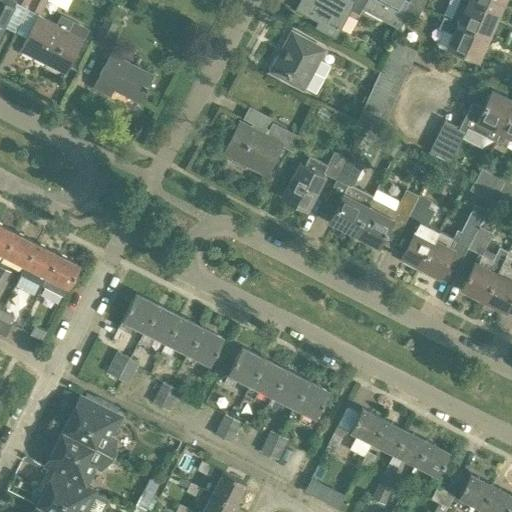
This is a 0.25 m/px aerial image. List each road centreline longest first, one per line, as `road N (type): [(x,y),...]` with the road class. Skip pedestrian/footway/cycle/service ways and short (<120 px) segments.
road 1 (residential): [(511,369),(222,224),(199,233),(193,251),(200,280),(511,443)]
road 2 (residential): [(59,369),(251,0)]
road 3 (residential): [(0,182),(45,205),(79,192),(84,172),(69,136),(0,102)]
road 4 (residential): [(0,480),(59,369)]
